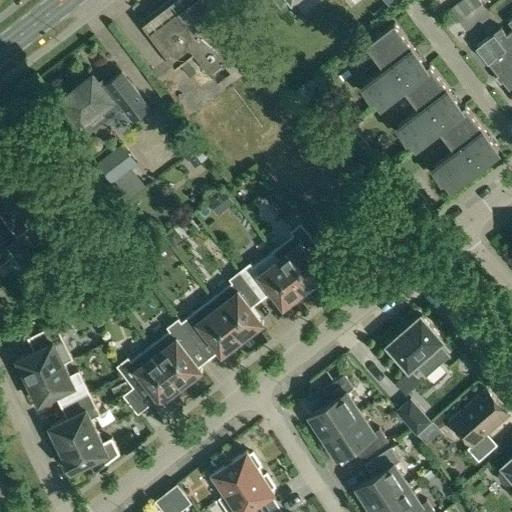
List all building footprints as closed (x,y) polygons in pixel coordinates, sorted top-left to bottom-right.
[(223,66),(235,58),(219,37),(229,30),(211,6),(211,5),(209,3),(206,0),(173,0),(144,23),(152,34),(175,65),(193,51),(209,73),(221,63),(223,66)] [(457,21),(482,2),(480,0),(460,0),(448,9),(457,21)] [(511,29),(507,34),(501,27),(476,46),(511,92),(511,18),(508,21),(511,25),(511,29)] [(428,66),(427,64),(394,22),(366,43),(384,67),(362,84),(372,97),(375,95),(380,102),(403,86),(428,66)] [(428,66),(403,86),(420,108),(397,125),(407,138),(410,136),(416,143),(438,126),(463,106),(462,105),(429,62),(427,64),(428,66)] [(93,75),(62,98),(81,122),(104,104),(107,108),(118,99),(133,119),(149,106),(122,71),(102,86),(93,75)] [(333,102),(320,87),(310,96),(323,111),(333,102)] [(463,106),(438,126),(455,149),(432,166),(443,179),(445,177),(451,184),(499,147),(465,103),(462,105),(463,106)] [(317,118),(295,135),(321,168),(343,152),(317,118)] [(196,139),(189,130),(175,140),(183,149),(196,139)] [(370,145),(357,131),(347,139),(360,154),(370,145)] [(112,182),(138,162),(123,142),(97,162),(112,182)] [(0,190),(3,195),(0,197),(0,213),(17,236),(29,226),(25,222),(47,205),(13,162),(11,164),(8,161),(0,167),(0,190)] [(383,180),(395,195),(404,187),(393,172),(383,180)] [(83,195),(93,207),(110,194),(100,181),(83,195)] [(428,201),(412,182),(396,196),(413,215),(428,201)] [(224,188),(218,193),(227,206),(234,201),(224,188)] [(294,234),(273,250),(304,289),(307,287),(308,288),(312,288),(315,287),(319,284),(321,281),(322,277),(321,276),(324,274),(324,275),(325,274),(324,272),(324,273),(310,254),(320,247),(301,222),(291,230),(294,234)] [(0,264),(14,254),(0,235),(0,264)] [(301,292),(304,289),(273,250),(253,265),(250,262),(240,270),(258,294),(269,286),(283,304),(282,305),(283,306),(285,305),(284,305),(287,303),(288,304),(292,304),(295,302),(299,300),(301,297),(302,293),(301,292)] [(248,302),(258,294),(240,270),(229,278),(232,282),(212,297),(243,337),(245,335),(246,336),(250,336),(254,334),(257,332),(260,328),(261,325),(260,323),(262,322),(263,322),(264,321),(263,320),(248,302)] [(115,299),(102,282),(87,294),(96,313),(115,299)] [(240,339),(243,337),(212,297),(181,321),(197,342),(207,334),(221,352),(222,353),(223,352),(225,350),(226,352),(230,351),(234,350),(237,347),(240,344),(241,340),(240,339)] [(0,318),(5,314),(7,313),(7,312),(8,310),(8,309),(8,308),(8,306),(7,305),(7,304),(6,303),(5,302),(3,301),(2,301),(0,301),(0,300),(0,318)] [(442,338),(421,314),(388,343),(409,367),(415,362),(426,374),(440,362),(437,359),(446,351),(438,342),(442,338)] [(151,345),(181,384),(184,382),(185,384),(189,383),(193,382),(196,379),(198,376),(200,372),(199,371),(201,369),(201,370),(202,369),(201,367),(201,368),(187,349),(197,342),(181,321),(179,317),(167,326),(170,330),(151,345)] [(26,376),(28,380),(64,362),(58,350),(67,346),(56,323),(33,334),(39,347),(17,358),(19,361),(16,363),(23,377),(26,376)] [(179,387),(181,384),(151,345),(131,360),(128,356),(117,365),(133,386),(136,389),(146,381),(160,399),(160,400),(161,401),(162,400),(164,398),(165,399),(169,399),(173,397),(176,395),(178,391),(179,388),(179,387)] [(70,374),(64,362),(28,380),(30,384),(27,386),(34,400),(37,398),(39,402),(61,391),(66,403),(90,392),(79,370),(70,374)] [(310,414),(324,435),(361,411),(348,391),(353,387),(344,373),(322,388),(330,400),(310,414)] [(136,389),(133,386),(123,394),(138,413),(148,405),(136,389)] [(487,432),(508,413),(487,388),(451,420),(472,444),(468,448),(479,460),(498,444),(487,432)] [(59,443),(61,447),(98,429),(92,418),(100,413),(90,392),(66,403),(72,414),(50,425),(52,429),(49,431),(56,445),(59,443)] [(431,420),(411,398),(397,410),(417,432),(431,420)] [(374,430),(361,411),(324,435),(338,456),(358,442),(366,455),(389,441),(379,427),(374,430)] [(103,441),(98,429),(61,447),(65,455),(64,456),(71,470),(94,459),(99,468),(119,452),(112,437),(103,441)] [(358,486),(372,507),(408,482),(395,463),(401,459),(391,445),(369,459),(378,472),(358,486)] [(210,474),(223,494),(223,495),(261,470),(259,466),(262,464),(253,451),(250,453),(248,449),(210,474)] [(500,469),(498,474),(499,479),(503,482),(507,484),(511,482),(511,456),(503,464),(504,466),(500,469)] [(264,474),(261,470),(223,495),(223,494),(219,497),(228,511),(259,511),(254,504),(275,491),(272,487),(275,485),(267,472),(264,474)] [(178,482),(155,499),(165,511),(178,511),(192,501),(178,482)] [(408,482),(372,507),(375,511),(435,511),(427,499),(421,502),(408,482)]
